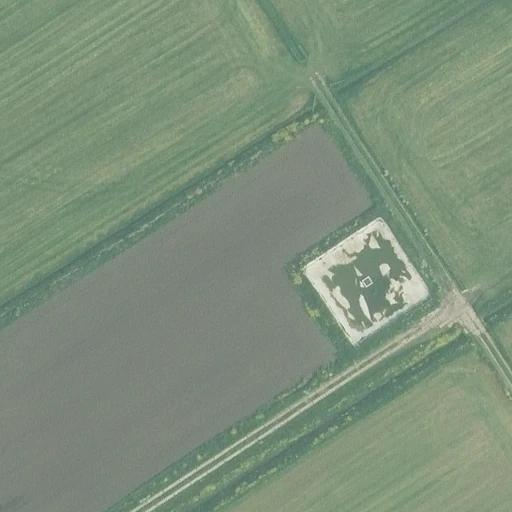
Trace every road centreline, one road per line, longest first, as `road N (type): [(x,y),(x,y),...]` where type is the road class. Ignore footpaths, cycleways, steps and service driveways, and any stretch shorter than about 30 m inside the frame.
road 1 (track): [(146,511),(464,303)]
road 2 (track): [(304,62),(511,378)]
